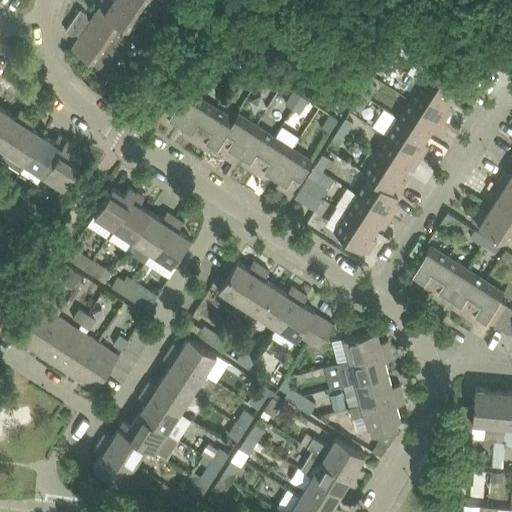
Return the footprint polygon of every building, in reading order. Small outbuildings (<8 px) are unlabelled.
[(103,0),(99,7),(130,28),(132,29),(144,12),(143,10),(127,0),(103,0)] [(127,0),(143,10),(144,12),(152,0),(127,0)] [(80,8),(73,18),(123,52),(131,41),(128,38),(132,31),(136,33),(136,32),(132,29),(130,28),(99,7),(91,18),(87,16),(86,12),(80,8)] [(73,18),(66,29),(72,33),(76,32),(80,35),(71,47),(109,73),(110,72),(107,69),(112,62),(115,64),(123,52),(73,18)] [(220,59),(228,47),(221,42),(213,54),(220,59)] [(392,60),(399,48),(392,43),(384,55),(392,60)] [(227,64),(235,51),(228,47),(220,59),(227,64)] [(384,72),(392,60),(384,55),(376,67),(384,72)] [(459,95),(468,82),(451,71),(435,62),(423,79),(450,96),(453,91),(459,95)] [(256,82),(264,69),(257,65),(249,77),(256,82)] [(263,87),(271,74),(264,69),(256,82),(263,87)] [(368,96),(376,84),(369,79),(361,91),(368,96)] [(446,103),(450,96),(423,79),(411,97),(444,119),(452,106),(446,103)] [(180,121),(197,94),(179,82),(157,115),(170,124),(174,118),(180,121)] [(293,105),(301,93),(294,89),(286,101),(293,105)] [(360,108),(368,96),(361,91),(353,104),(360,108)] [(300,110),(308,98),(301,93),(293,105),(300,110)] [(194,139),(215,106),(197,94),(180,121),(186,125),(182,131),(194,139)] [(436,131),(444,119),(411,97),(400,116),(426,133),(430,127),(436,131)] [(216,144),(237,112),(237,111),(233,117),(215,106),(194,139),(207,147),(210,141),(216,144)] [(0,144),(6,148),(29,112),(20,107),(16,114),(5,107),(0,114),(0,144)] [(25,160),(43,132),(32,125),(37,118),(29,112),(6,148),(0,156),(19,168),(25,160)] [(238,150),(256,123),(237,112),(216,144),(229,152),(233,146),(238,150)] [(330,129),(338,117),(330,112),(322,124),(330,129)] [(345,132),(353,119),(346,115),(338,127),(345,132)] [(422,139),(426,133),(400,116),(388,134),(421,155),(429,143),(422,139)] [(253,168),(274,135),(256,123),(238,150),(244,154),(240,160),(253,168)] [(337,145),(345,132),(338,127),(329,140),(337,145)] [(44,172),(67,137),(59,132),(54,139),(43,132),(25,160),(44,172)] [(413,168),(421,155),(388,134),(376,152),(403,169),(407,164),(413,168)] [(275,174),(292,147),(274,135),(253,168),(265,176),(269,170),(275,174)] [(75,143),(67,137),(44,172),(63,185),(82,157),(70,150),(75,143)] [(290,191),(300,175),(311,159),(292,147),(275,174),(281,177),(277,183),(290,191)] [(322,169),(330,156),(322,151),(314,164),(322,169)] [(399,175),(403,169),(376,152),(364,171),(370,175),(370,174),(397,192),(405,179),(399,175)] [(511,169),(510,173),(504,169),(496,182),(511,191),(511,169)] [(393,197),(397,192),(370,174),(370,175),(359,193),(391,214),(400,201),(393,197)] [(305,201),(318,181),(308,175),(305,178),(301,185),(295,195),(305,201)] [(321,198),(326,191),(328,187),(318,181),(305,201),(315,208),(321,198)] [(511,191),(496,182),(488,194),(494,198),(490,204),(511,217),(511,191)] [(113,225),(136,189),(128,184),(124,191),(112,184),(94,212),(113,225)] [(133,237),(151,209),(140,202),(145,195),(136,189),(113,225),(133,237)] [(384,226),(391,214),(359,193),(347,211),(374,228),(378,222),(384,226)] [(8,201),(2,210),(15,218),(21,209),(8,201)] [(505,239),(511,228),(511,217),(490,204),(487,209),(481,205),(472,218),(505,239)] [(27,226),(33,217),(21,209),(15,218),(27,226)] [(152,250),(175,215),(167,209),(162,216),(151,209),(133,237),(152,250)] [(469,224),(464,220),(448,209),(441,219),(463,234),(469,224)] [(370,234),(374,228),(347,211),(335,229),(368,250),(376,238),(370,234)] [(183,220),(175,215),(152,250),(171,263),(190,235),(178,227),(183,220)] [(470,234),(483,242),(488,235),(475,227),(470,234)] [(500,243),(488,235),(483,242),(495,251),(500,243)] [(427,288),(448,256),(429,243),(412,270),(418,274),(415,280),(427,288)] [(92,258),(73,245),(68,255),(86,267),(92,258)] [(13,265),(19,256),(10,250),(4,259),(13,265)] [(449,294),(466,267),(448,256),(427,288),(439,296),(443,290),(449,294)] [(105,266),(92,258),(86,267),(99,275),(105,266)] [(238,299),(261,264),(253,258),(248,266),(237,258),(219,287),(238,299)] [(0,283),(9,270),(0,264),(0,283)] [(257,311),(276,283),(264,276),(269,269),(261,264),(238,299),(257,311)] [(463,312),(484,279),(466,267),(449,294),(455,298),(451,304),(463,312)] [(125,292),(134,278),(127,274),(124,279),(118,275),(112,284),(125,292)] [(158,293),(134,278),(125,292),(148,308),(158,293)] [(484,279),(463,312),(476,320),(479,314),(486,318),(499,298),(503,291),(484,279)] [(277,324),(299,288),(291,283),(287,290),(276,283),(257,311),(277,324)] [(50,300),(56,291),(47,285),(41,294),(50,300)] [(314,308),(303,301),(308,294),(299,288),(277,324),(296,336),(299,332),(309,339),(324,316),(314,309),(314,308)] [(509,304),(499,298),(486,318),(496,324),(509,304)] [(35,348),(58,313),(38,300),(15,335),(35,348)] [(511,306),(509,304),(496,324),(506,330),(511,330),(511,306)] [(82,321),(88,312),(79,306),(73,315),(82,321)] [(90,326),(96,317),(88,312),(82,321),(90,326)] [(55,361),(78,326),(58,313),(35,348),(55,361)] [(334,323),(324,316),(309,339),(319,345),(334,323)] [(211,341),(217,332),(205,324),(199,333),(211,341)] [(76,375),(99,339),(78,326),(55,361),(76,375)] [(376,326),(372,328),(344,335),(351,357),(391,347),(388,337),(380,340),(376,326)] [(223,349),(230,340),(217,332),(211,341),(223,349)] [(119,333),(113,341),(122,348),(128,339),(119,333)] [(217,352),(189,334),(182,346),(174,341),(169,349),(204,372),(217,352)] [(96,388),(119,353),(99,339),(76,375),(96,388)] [(391,347),(351,357),(338,361),(344,383),(388,371),(385,358),(393,356),(391,347)] [(204,372),(169,349),(164,357),(171,362),(164,373),(192,391),(204,372)] [(249,366),(255,357),(242,349),(236,358),(249,366)] [(388,371),(344,383),(350,405),(403,391),(400,382),(392,384),(388,371)] [(192,391),(164,373),(157,384),(149,379),(144,387),(180,410),(192,391)] [(302,394),(289,386),(294,379),(286,374),(279,386),(287,390),(284,396),(297,403),(302,394)] [(262,401),(270,388),(261,382),(252,394),(262,401)] [(461,403),(459,436),(494,438),(498,388),(475,386),(473,404),(461,403)] [(180,410),(144,387),(139,395),(146,400),(139,411),(167,429),(180,410)] [(511,423),(511,388),(498,388),(494,438),(504,439),(505,422),(511,423)] [(405,400),(403,391),(350,405),(353,416),(366,413),(369,424),(368,424),(371,436),(398,429),(395,417),(400,416),(397,403),(405,400)] [(309,411),(315,402),(302,394),(297,403),(309,411)] [(273,415),(281,402),(272,396),(264,409),(273,415)] [(253,414),(244,408),(235,421),(245,427),(253,414)] [(167,429),(139,411),(132,422),(125,417),(119,425),(148,443),(147,444),(155,449),(167,429)] [(237,439),(245,427),(235,421),(227,433),(237,439)] [(257,440),(265,428),(255,422),(247,434),(257,440)] [(148,443),(119,425),(112,436),(105,432),(100,440),(135,463),(147,444),(148,443)] [(248,453),(257,440),(247,434),(239,447),(248,453)] [(364,452),(336,434),(330,444),(315,434),(308,445),(314,448),(360,476),(365,468),(357,463),(364,452)] [(135,463),(100,440),(95,448),(102,452),(94,464),(122,482),(135,463)] [(219,446),(211,458),(220,465),(228,452),(219,446)] [(360,476),(314,448),(302,467),(312,473),(312,474),(340,491),(347,480),(355,484),(360,476)] [(207,484),(220,465),(211,458),(198,478),(207,484)] [(231,459),(223,472),(232,478),(240,465),(231,459)] [(224,491),(232,478),(223,472),(214,485),(224,491)] [(84,482),(92,487),(98,479),(89,473),(84,482)] [(333,502),(340,491),(312,474),(300,493),(330,511),(337,511),(341,507),(333,502)] [(199,497),(207,484),(198,478),(189,491),(199,497)] [(181,505),(187,496),(174,488),(168,497),(181,505)] [(330,511),(300,493),(288,511),(330,511)] [(487,511),(488,504),(478,503),(477,511),(464,511),(465,502),(453,501),(451,511),(487,511)]
